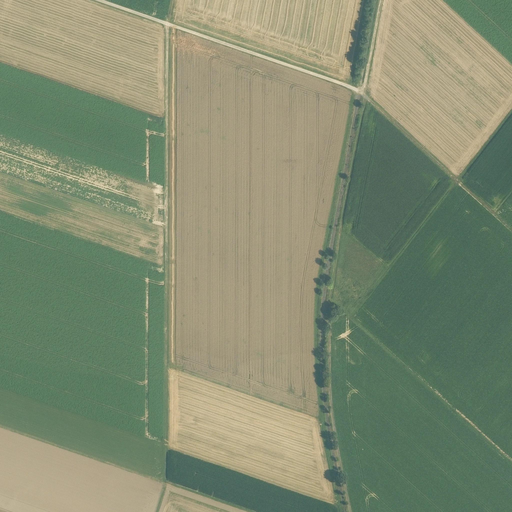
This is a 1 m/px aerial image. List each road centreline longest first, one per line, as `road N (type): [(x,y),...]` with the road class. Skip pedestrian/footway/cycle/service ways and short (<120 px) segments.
road 1 (track): [(167,485),(167,24),(174,0)]
road 2 (track): [(97,0),(364,94),(511,230)]
road 3 (track): [(364,94),(327,314),(331,413),(350,511)]
road 4 (track): [(0,428),(167,485)]
